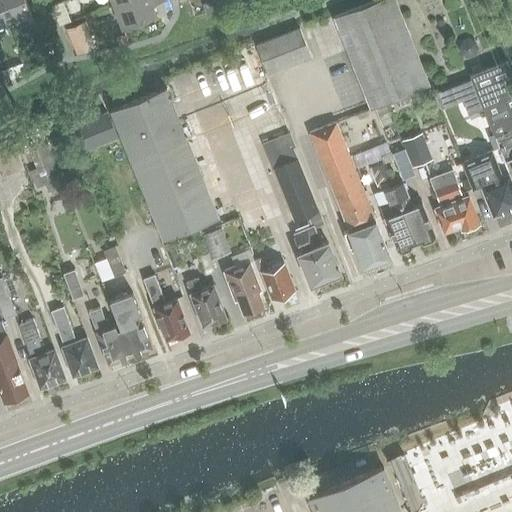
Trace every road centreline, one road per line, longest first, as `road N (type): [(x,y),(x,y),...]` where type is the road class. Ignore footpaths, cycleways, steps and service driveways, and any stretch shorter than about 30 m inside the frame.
road 1 (secondary): [(511,282),(382,321),(197,392)]
road 2 (secondary): [(197,392),(511,308)]
road 3 (secondary): [(0,464),(197,392)]
